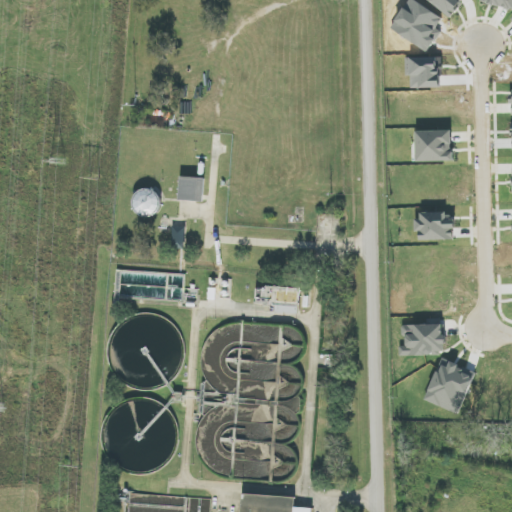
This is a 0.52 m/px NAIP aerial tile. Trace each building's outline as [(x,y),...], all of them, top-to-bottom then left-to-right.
[(511,0),(483,0),(483,2),(511,10),(511,0)] [(417,162),(453,161),(453,131),(417,132),(417,162)] [(205,202),(205,178),(181,178),(180,201),(205,202)] [(161,190),(136,189),(135,214),(159,215),(161,190)] [(456,240),(455,219),(450,219),(449,212),(418,213),(418,232),(420,232),(420,241),(456,240)] [(299,305),(300,289),(258,287),(257,305),(290,307),(290,305),(299,305)] [(312,511),(313,508),(296,508),(296,497),(243,495),(241,511),(312,511)]
